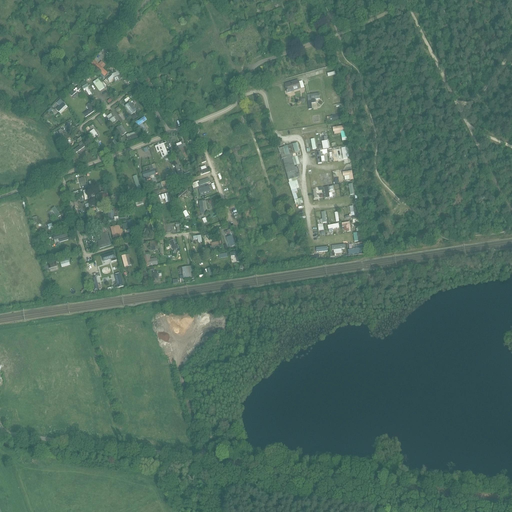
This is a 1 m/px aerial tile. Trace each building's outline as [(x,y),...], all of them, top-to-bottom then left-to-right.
[(262,12),(265,18),(273,14),(271,8),(262,12)] [(184,49),(187,55),(198,49),(215,40),(212,34),(184,49)] [(203,48),(208,56),(213,53),(208,45),(203,48)] [(202,58),(198,49),(187,55),(186,56),(190,64),(202,58)] [(101,61),(94,67),(104,77),(108,73),(102,68),(105,65),(101,61)] [(300,89),(298,81),(285,85),(287,90),(286,90),(287,93),(292,92),(300,89)] [(76,84),(67,91),(69,94),(78,87),(76,84)] [(88,87),(84,90),(89,98),(93,95),(88,87)] [(80,91),(71,98),(74,101),(82,94),(80,91)] [(317,96),(317,91),(306,91),(307,106),(314,106),(313,96),(317,96)] [(128,105),(124,108),(130,117),(135,114),(128,105)] [(53,113),(57,118),(65,111),(61,106),(53,113)] [(83,116),(90,110),(87,107),(80,112),(83,116)] [(142,114),(134,120),(143,132),(147,130),(140,121),(145,118),(142,114)] [(111,115),(104,120),(107,125),(110,123),(112,125),(117,122),(111,115)] [(97,135),(94,131),(89,134),(93,140),(95,139),(94,137),(97,135)] [(316,144),(316,147),(326,145),(325,138),(319,139),(320,143),(316,144)] [(155,150),(157,149),(160,155),(166,153),(161,141),(153,144),(155,150)] [(287,146),(279,149),(278,149),(280,155),(281,154),(282,159),(283,159),(289,182),(297,180),(296,178),(298,177),(297,174),(298,174),(299,172),(298,167),(296,166),(294,166),(292,157),(293,157),(292,154),(299,152),(297,144),(289,146),(290,147),(289,147),(288,147),(287,146)] [(75,151),(78,154),(84,150),(81,146),(75,151)] [(324,148),(315,148),(315,160),(322,160),(322,153),(324,153),(324,148)] [(341,179),(350,178),(349,169),(340,170),(341,179)] [(155,171),(142,174),(143,179),(156,176),(155,171)] [(209,177),(198,181),(200,186),(211,181),(209,177)] [(86,178),(78,180),(81,190),(89,188),(86,178)] [(333,191),(339,191),(338,182),(331,182),(332,189),(330,184),(321,185),(321,191),(319,186),(315,186),(311,188),(311,189),(313,193),(313,197),(316,196),(315,190),(318,197),(319,196),(321,196),(329,195),(333,193),(333,191)] [(186,189),(177,196),(181,201),(189,193),(186,189)] [(107,193),(99,195),(101,201),(109,199),(107,193)] [(165,195),(158,198),(161,206),(168,204),(165,195)] [(57,220),(60,218),(55,211),(52,213),(57,220)] [(347,221),(339,221),(339,230),(347,230),(347,221)] [(325,232),(331,232),(331,228),(336,228),(336,223),(325,223),(325,232)] [(122,226),(110,229),(113,240),(125,237),(122,226)] [(229,233),(224,235),(227,245),(232,243),(229,233)] [(128,255),(121,257),(124,269),(131,267),(128,255)] [(150,256),(144,257),(145,267),(158,266),(157,260),(150,260),(150,256)] [(98,258),(93,259),(96,269),(102,268),(100,260),(99,261),(98,258)] [(68,261),(56,264),(58,270),(70,267),(68,261)] [(179,265),(181,276),(188,275),(186,264),(179,265)] [(90,276),(92,287),(99,286),(98,281),(94,282),(93,275),(90,276)]
